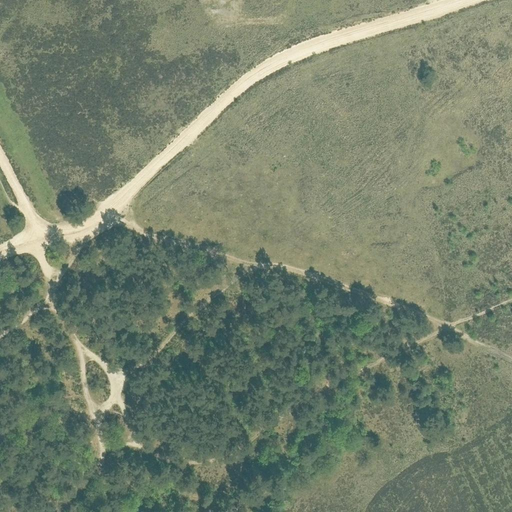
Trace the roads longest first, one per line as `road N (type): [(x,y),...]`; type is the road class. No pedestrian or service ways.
road 1 (track): [(0,255),(104,216),(230,95),(280,59),(465,0)]
road 2 (track): [(52,279),(0,156)]
